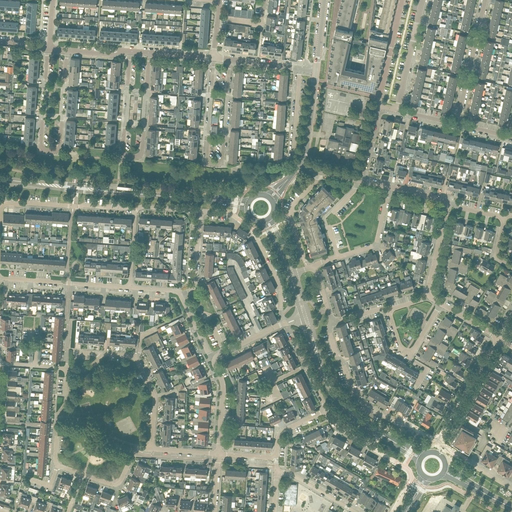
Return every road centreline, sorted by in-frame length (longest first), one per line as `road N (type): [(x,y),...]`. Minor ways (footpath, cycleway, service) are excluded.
road 1 (residential): [(129,51),(122,149),(132,157),(142,151),(149,52)]
road 2 (residential): [(213,57),(211,164),(222,159),(229,59)]
road 3 (residential): [(47,49),(40,142),(47,150),(60,143),(66,50)]
road 4 (residential): [(436,440),(356,399),(332,320)]
road 5 (residential): [(0,224),(7,203),(133,211)]
road 6 (residential): [(392,511),(409,472),(336,426),(327,410)]
road 7 (residential): [(55,435),(57,464),(110,484),(119,482),(133,451),(150,449)]
road 8 (residential): [(150,449),(154,397),(138,363),(125,355),(100,358)]
road 9 (residential): [(129,287),(0,278)]
road 10 (secondary): [(219,200),(92,189)]
road 11 (residential): [(456,124),(485,0)]
road 12 (secondary): [(389,438),(354,418),(334,394),(315,348)]
road 13 (residential): [(436,440),(498,337)]
